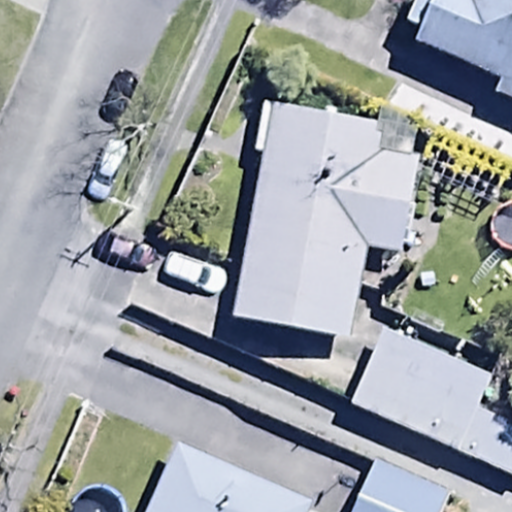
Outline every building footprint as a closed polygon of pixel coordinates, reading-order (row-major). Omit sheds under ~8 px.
[(405,31),(494,74),(487,89),(511,101),(511,0),(403,0),(398,12),(411,19),(405,31)] [(390,249),(408,155),(370,148),(375,120),(265,99),(224,313),(342,336),(360,243),(390,249)] [(511,415),(485,376),(377,324),(342,397),(511,478),(511,415)] [(287,511),(179,461),(155,511),(287,511)] [(446,511),(449,504),(372,471),(355,511),(446,511)]
